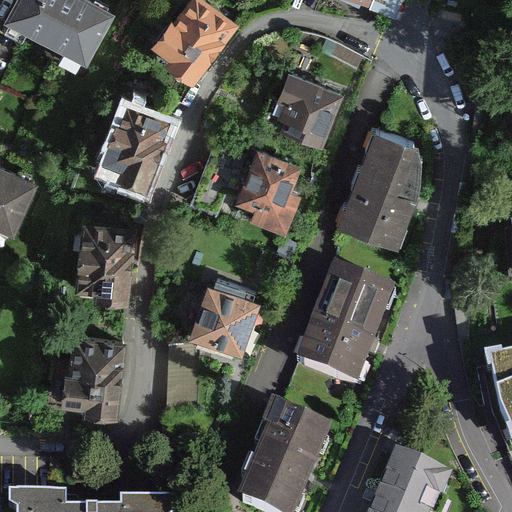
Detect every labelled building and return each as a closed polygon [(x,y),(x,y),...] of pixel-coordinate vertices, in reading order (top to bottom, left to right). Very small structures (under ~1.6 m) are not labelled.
[(115,14),(87,0),(18,0),(6,24),(88,67),(115,14)] [(192,89),(236,26),(197,0),(191,0),(150,60),(192,89)] [(349,0),(393,18),(401,0),(349,0)] [(286,123),(283,132),(322,146),(341,96),(286,76),(275,104),(281,106),(276,120),(286,123)] [(145,196),(171,124),(126,108),(100,179),(145,196)] [(418,143),(375,128),(340,226),(398,246),(415,198),(400,192),(418,143)] [(255,152),(236,204),(253,210),(250,220),(286,233),(300,193),(291,190),(299,168),(255,152)] [(48,178),(0,155),(0,218),(23,230),(48,178)] [(86,286),(136,289),(140,219),(90,217),(86,286)] [(396,296),(336,274),(303,363),(363,385),(396,296)] [(270,299),(217,281),(200,329),(253,348),(270,299)] [(134,333),(82,328),(75,399),(127,404),(134,333)] [(511,351),(503,354),(511,396),(511,351)] [(245,501),(270,511),(295,511),(333,422),(286,403),(245,501)] [(399,460),(377,511),(434,511),(448,481),(399,460)] [(81,491),(26,491),(25,511),(191,511),(191,496),(135,496),(135,504),(81,505),(81,491)]
